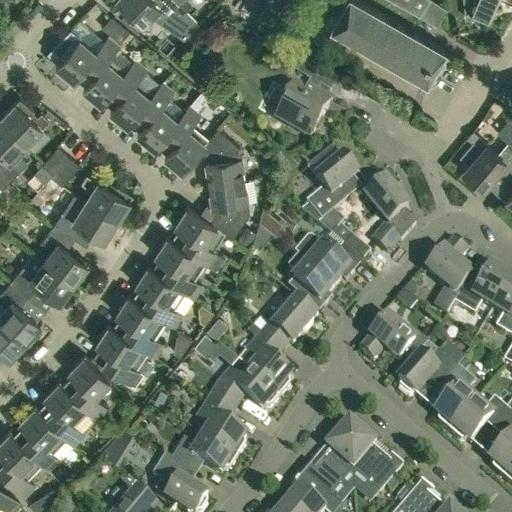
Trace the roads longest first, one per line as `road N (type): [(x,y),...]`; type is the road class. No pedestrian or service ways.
road 1 (residential): [(0,412),(77,333),(156,202),(151,183),(10,61)]
road 2 (residential): [(341,373),(340,339),(434,230),(466,223),(511,250)]
road 3 (residential): [(341,373),(506,511)]
road 4 (residential): [(363,110),(418,143),(436,143),(511,43)]
road 5 (residential): [(230,511),(319,386),(341,373)]
